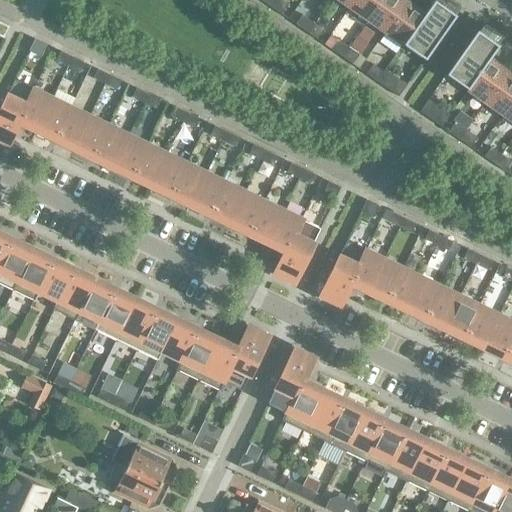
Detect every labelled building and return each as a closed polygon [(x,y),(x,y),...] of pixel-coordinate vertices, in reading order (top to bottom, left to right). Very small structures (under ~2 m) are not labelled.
[(281,14),(287,5),(280,0),(274,0),(270,6),(281,14)] [(368,19),(381,0),(354,0),(350,7),(368,19)] [(386,32),(406,2),(403,0),(381,0),(368,19),(386,32)] [(460,7),(450,0),(433,0),(423,14),(424,15),(416,27),(403,44),(424,59),(460,7)] [(424,15),(423,14),(406,2),(386,32),(403,44),(416,27),(424,15)] [(306,31),(312,22),(301,14),(295,24),(306,31)] [(10,26),(0,21),(0,36),(4,39),(10,26)] [(323,29),(312,22),(306,31),(316,39),(323,29)] [(482,22),(445,74),(467,89),(479,72),(482,67),(488,59),(503,37),(482,22)] [(34,38),(28,51),(40,56),(46,44),(34,38)] [(348,47),(337,39),(330,49),(341,57),(347,49),(348,47)] [(358,54),(348,47),(347,49),(341,57),(351,64),(358,54)] [(68,66),(73,57),(60,51),(56,60),(68,66)] [(79,71),(83,62),(73,57),(68,66),(79,71)] [(485,101),(506,72),(488,59),(482,67),(479,72),(467,89),(485,101)] [(377,82),(386,70),(384,69),(383,71),(373,64),(366,73),(377,82)] [(107,84),(111,75),(97,69),(93,78),(107,84)] [(406,84),(386,70),(377,82),(398,96),(406,84)] [(502,114),(511,99),(511,76),(506,72),(485,101),(502,114)] [(116,89),(120,80),(111,75),(107,84),(116,89)] [(18,122),(33,89),(14,80),(0,108),(0,140),(8,145),(19,122),(18,122)] [(145,103),(149,94),(136,88),(132,97),(145,103)] [(37,131),(53,99),(33,89),(18,122),(19,122),(37,131)] [(155,108),(159,99),(149,94),(145,103),(155,108)] [(56,140),(72,108),(53,99),(37,131),(56,140)] [(511,120),(511,99),(502,114),(511,120)] [(449,115),(427,100),(419,111),(441,126),(449,115)] [(183,122),(187,113),(175,107),(170,116),(183,122)] [(75,149),(91,117),(72,108),(56,140),(75,149)] [(194,127),(198,118),(187,113),(183,122),(194,127)] [(94,159),(110,126),(91,117),(75,149),(94,159)] [(458,139),(465,129),(454,122),(448,131),(458,139)] [(113,168),(129,136),(110,126),(94,159),(113,168)] [(221,140),(225,131),(214,126),(210,135),(221,140)] [(476,137),(465,129),(458,139),(469,146),(476,137)] [(233,146),(237,137),(225,131),(221,140),(233,146)] [(132,177),(148,145),(129,136),(113,168),(132,177)] [(259,159),(264,150),(253,144),(248,154),(259,159)] [(151,187),(167,154),(148,145),(132,177),(151,187)] [(494,163),(500,154),(490,147),(483,156),(494,163)] [(272,165),(276,156),(264,150),(259,159),(272,165)] [(171,196),(186,163),(167,154),(151,187),(171,196)] [(511,162),(500,154),(494,163),(505,171),(511,162)] [(190,205),(205,173),(186,163),(171,196),(190,205)] [(298,177),(302,168),(291,163),(286,172),(298,177)] [(310,183),(314,174),(302,168),(298,177),(310,183)] [(209,214),(224,182),(205,173),(190,205),(209,214)] [(340,187),(328,181),(322,193),(334,199),(340,187)] [(228,224),(244,191),(224,182),(209,214),(228,224)] [(247,233),(263,201),(244,191),(228,224),(247,233)] [(366,199),(360,212),(372,217),(378,205),(366,199)] [(266,242),(282,210),(263,201),(247,233),(266,242)] [(285,251),(301,219),(282,210),(266,242),(284,251),(285,251)] [(400,227),(404,218),(392,212),(387,221),(400,227)] [(411,232),(415,223),(404,218),(400,227),(411,232)] [(293,283),(320,228),(301,219),(285,251),(284,251),(273,273),(293,283)] [(438,246),(443,237),(429,230),(424,239),(438,246)] [(0,262),(12,239),(0,233),(0,262)] [(448,250),(452,241),(443,237),(438,246),(448,250)] [(0,283),(12,290),(32,249),(12,239),(0,262),(0,283)] [(349,283),(365,250),(346,241),(319,296),(340,306),(341,305),(340,305),(351,283),(349,283)] [(33,300),(53,259),(32,249),(12,290),(33,300)] [(481,255),(468,249),(463,258),(476,264),(481,255)] [(369,292),(384,260),(365,250),(349,283),(351,283),(369,292)] [(487,269),(491,260),(481,255),(476,264),(487,269)] [(53,310),(73,269),(53,259),(33,300),(34,300),(38,291),(56,300),(52,309),(53,310)] [(388,301),(403,269),(384,260),(369,292),(388,301)] [(511,281),(511,270),(507,268),(502,277),(511,281)] [(74,320),(94,279),(73,269),(53,310),(74,320)] [(407,310),(423,278),(403,269),(388,301),(407,310)] [(426,320),(442,287),(423,278),(407,310),(426,320)] [(95,330),(115,289),(94,279),(74,320),(75,320),(79,312),(98,321),(94,329),(95,330)] [(445,329),(461,297),(442,287),(426,320),(445,329)] [(115,340),(135,299),(115,289),(95,330),(115,340)] [(464,338),(480,306),(461,297),(445,329),(464,338)] [(136,350),(156,309),(135,299),(115,340),(136,350)] [(483,347),(499,315),(480,306),(464,338),(483,347)] [(156,360),(176,319),(156,309),(136,350),(156,360)] [(502,357),(511,336),(511,321),(499,315),(483,347),(502,357)] [(177,370),(197,329),(176,319),(156,360),(157,360),(162,351),(180,360),(176,369),(177,370)] [(268,335),(248,326),(237,348),(238,349),(218,390),(219,390),(223,381),(241,390),(268,335)] [(197,380),(217,339),(197,329),(177,370),(197,380)] [(511,361),(511,336),(502,357),(511,361)] [(0,350),(7,354),(11,345),(0,339),(0,350)] [(238,349),(237,348),(217,339),(197,380),(218,390),(238,349)] [(24,351),(11,345),(7,354),(20,360),(24,351)] [(302,380),(303,380),(314,358),(294,348),(267,403),(285,411),(281,420),(282,421),(302,380)] [(31,355),(27,364),(41,370),(45,361),(31,355)] [(66,389),(71,380),(57,374),(53,383),(66,389)] [(39,411),(51,386),(39,380),(39,381),(26,375),(20,387),(32,393),(27,405),(39,411)] [(84,387),(71,380),(66,389),(80,396),(84,387)] [(303,431),(323,390),(303,380),(302,380),(282,421),(303,431)] [(101,388),(96,397),(110,404),(114,395),(101,388)] [(65,394),(56,390),(51,399),(60,403),(65,394)] [(323,441),(343,400),(323,390),(303,431),(323,441)] [(128,401),(114,395),(110,404),(123,410),(128,401)] [(344,451),(364,410),(343,400),(323,441),(344,451)] [(151,424),(155,415),(142,408),(137,417),(151,424)] [(364,460),(384,420),(364,410),(344,451),(364,460)] [(169,421),(155,415),(151,424),(164,430),(169,421)] [(385,470),(405,430),(384,420),(364,460),(385,470)] [(129,427),(126,433),(139,439),(142,433),(129,427)] [(182,428),(178,437),(192,444),(196,435),(182,428)] [(406,481),(426,440),(405,430),(385,470),(406,481)] [(205,435),(199,447),(211,453),(217,441),(205,435)] [(427,491),(446,450),(426,440),(406,481),(427,491)] [(116,462),(116,463),(167,488),(176,470),(167,466),(171,459),(137,442),(125,466),(116,462)] [(7,443),(2,454),(17,461),(22,450),(7,443)] [(447,501),(467,460),(446,450),(427,491),(447,501)] [(255,459),(243,454),(237,466),(249,472),(255,459)] [(468,511),(488,470),(467,460),(447,501),(468,511)] [(159,506),(167,488),(116,463),(107,481),(116,485),(113,492),(147,508),(150,501),(159,506)] [(260,466),(256,475),(269,482),(274,473),(260,466)] [(470,511),(492,511),(508,480),(488,470),(468,511),(470,511)] [(38,507),(46,491),(16,476),(0,508),(0,511),(38,511),(40,508),(38,507)] [(306,477),(301,486),(297,495),(311,501),(315,493),(319,483),(306,477)] [(297,495),(301,486),(288,479),(284,488),(297,495)] [(511,511),(511,481),(508,480),(492,511),(511,511)] [(69,489),(63,500),(86,511),(91,500),(69,489)] [(75,511),(77,508),(56,497),(50,509),(56,511),(75,511)] [(332,511),(339,511),(342,506),(329,499),(325,508),(332,511)] [(245,503),(240,511),(280,511),(257,501),(254,508),(245,503)]
